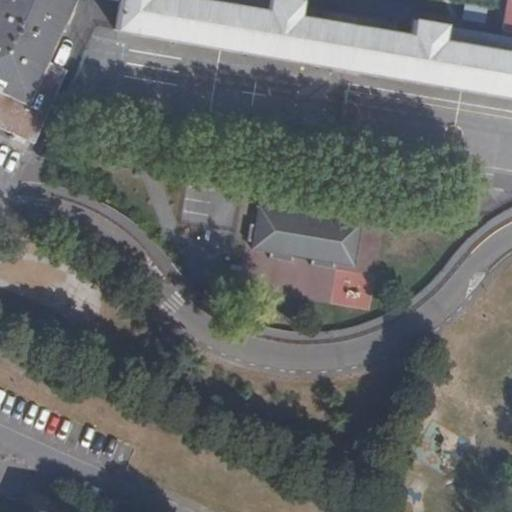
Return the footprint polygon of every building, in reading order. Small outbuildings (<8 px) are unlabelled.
[(0,0),(0,124),(10,129),(25,136),(32,139),(65,67),(49,60),(75,0),(0,0)] [(348,70),(511,98),(511,34),(501,33),(412,18),(409,32),(301,15),(304,0),(303,0),(118,0),(114,30),(348,70)] [(469,0),(465,0),(463,16),(485,19),(487,3),(469,0)] [(511,0),(506,0),(502,27),(511,29),(511,0)] [(22,142),(25,136),(10,129),(7,135),(22,142)] [(187,188),(183,219),(228,225),(232,195),(187,188)] [(333,270),(334,263),(338,239),(356,242),(359,224),(324,218),(325,212),(300,207),(299,213),(258,206),(255,224),(249,223),(245,241),(252,242),(251,249),(268,251),(267,257),(291,261),(293,256),(309,258),(308,265),(333,270)] [(338,239),(334,263),(352,266),(356,242),(338,239)]
